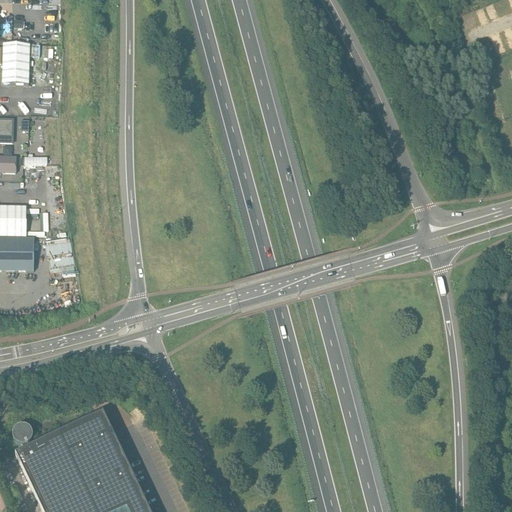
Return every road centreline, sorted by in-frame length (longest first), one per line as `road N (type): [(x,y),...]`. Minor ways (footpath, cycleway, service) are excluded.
road 1 (motorway): [(373,511),(238,0)]
road 2 (motorway): [(198,0),(332,511)]
road 3 (motorway): [(127,0),(130,189),(147,324)]
road 4 (secondary): [(147,324),(430,245)]
road 5 (motorway): [(459,511),(454,372),(430,245)]
road 6 (motorway): [(430,245),(379,105),(328,0)]
road 7 (motorway): [(147,324),(235,511)]
road 8 (secondary): [(0,371),(113,342),(147,324)]
road 9 (secondary): [(147,324),(0,352)]
